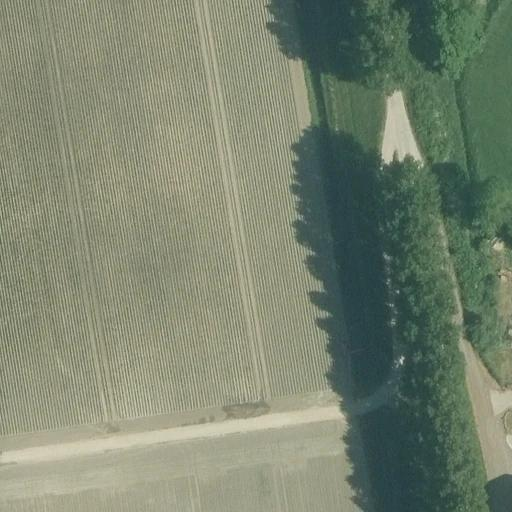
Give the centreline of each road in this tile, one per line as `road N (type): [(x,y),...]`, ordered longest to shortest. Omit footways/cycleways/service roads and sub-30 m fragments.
road 1 (track): [(0,460),(376,402),(395,378),(399,350),(385,172),(398,115)]
road 2 (unclassified): [(462,511),(376,0)]
